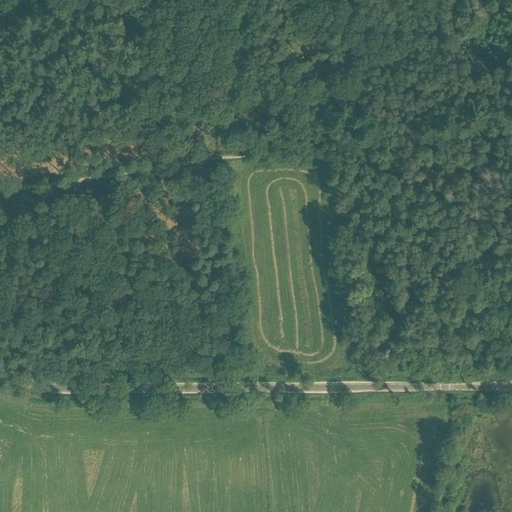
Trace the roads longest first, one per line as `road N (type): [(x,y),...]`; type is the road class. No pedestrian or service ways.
road 1 (tertiary): [(511,387),(56,389),(0,375)]
road 2 (track): [(0,191),(286,152)]
road 3 (track): [(286,152),(511,132)]
road 4 (track): [(296,0),(286,152)]
